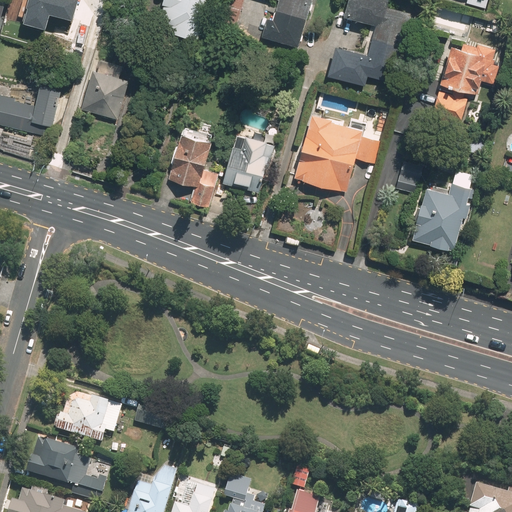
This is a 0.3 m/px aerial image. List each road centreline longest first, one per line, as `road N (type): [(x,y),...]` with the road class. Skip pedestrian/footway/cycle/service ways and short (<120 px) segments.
road 1 (primary): [(511,379),(324,320),(102,214)]
road 2 (primary): [(102,214),(511,334)]
